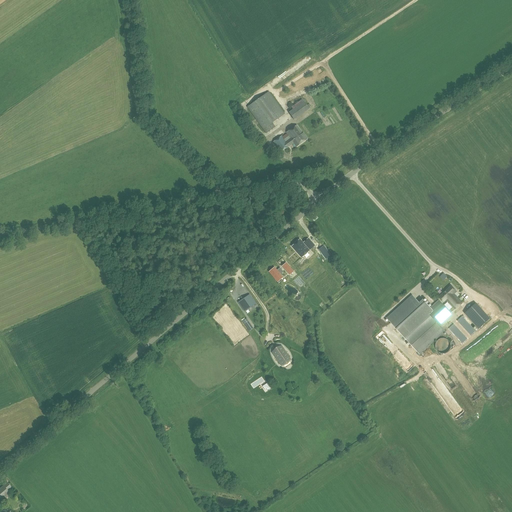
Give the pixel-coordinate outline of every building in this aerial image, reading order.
[(247,107),(266,133),(275,127),(272,123),(284,114),(268,92),(247,107)] [(289,113),(294,120),(309,109),(302,99),(291,107),(293,110),(289,113)] [(323,120),(328,117),(325,110),(320,113),(323,120)] [(273,142),(280,153),(293,143),(296,147),(307,139),(303,133),(297,125),(286,132),(289,136),(286,138),(287,140),(286,141),(282,136),(273,142)] [(287,258),(293,265),(299,260),(294,255),(296,253),(301,258),(310,250),(315,246),(308,238),(303,243),(300,239),(289,249),(292,253),(287,258)] [(327,271),(318,257),(306,264),(314,279),(327,271)] [(294,272),(286,263),(282,266),(290,275),(294,272)] [(280,268),(277,270),(274,267),(269,272),(278,282),(281,279),(280,278),(282,276),(280,275),(283,272),(280,268)] [(306,305),(307,306),(311,304),(315,300),(316,300),(323,293),(322,293),(313,283),(312,282),(308,278),(307,275),(305,273),(299,276),(289,285),(299,295),(300,297),(305,302),(306,305)] [(391,323),(420,354),(445,331),(438,324),(442,321),(451,314),(449,311),(452,308),(454,310),(463,302),(454,293),(456,291),(451,286),(439,297),(444,302),(446,300),(447,302),(444,306),(439,301),(431,308),(423,300),(419,303),(417,300),(412,295),(387,318),(391,323)] [(249,294),(238,303),(244,312),(256,304),(249,294)] [(465,314),(479,329),(490,319),(476,303),(465,314)] [(141,321),(144,327),(150,323),(145,315),(138,319),(139,322),(141,321)] [(252,329),(247,322),(244,324),(249,331),(252,329)] [(481,341),(487,348),(507,331),(501,323),(481,341)] [(436,349),(437,350),(437,351),(438,352),(439,352),(439,353),(440,353),(441,353),(442,354),(443,354),(444,354),(445,354),(445,353),(446,353),(447,353),(448,352),(449,351),(450,350),(450,349),(451,349),(451,348),(451,347),(451,346),(451,345),(451,344),(451,343),(450,343),(450,342),(449,341),(448,340),(447,339),(446,339),(445,339),(445,338),(444,338),(443,338),(442,338),(441,339),(440,339),(439,339),(439,340),(438,340),(438,341),(437,341),(437,342),(436,343),(436,344),(436,345),(436,346),(436,347),(436,348),(436,349)] [(273,352),(282,365),(290,360),(281,347),(273,352)] [(0,499),(2,502),(8,497),(7,496),(9,494),(8,493),(9,492),(7,490),(11,487),(7,483),(1,488),(0,488),(0,499)]
